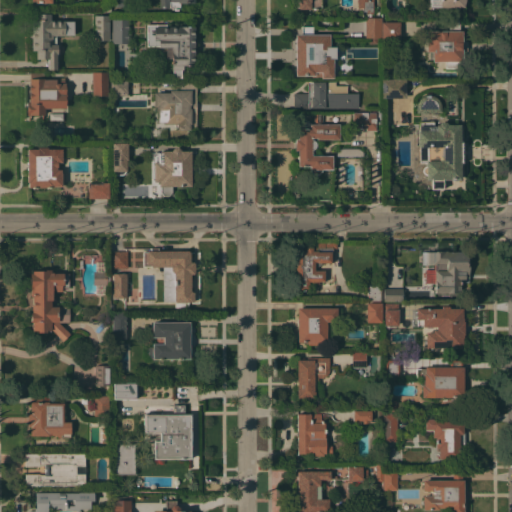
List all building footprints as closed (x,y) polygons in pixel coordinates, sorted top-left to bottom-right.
[(159,0),(194,0),(194,3),(179,3),(179,9),(171,9),(171,7),(159,7),(159,0)] [(321,0),(321,8),(295,8),(295,0),(321,0)] [(366,13),(357,13),(357,0),(373,0),(373,1),(372,1),(372,13),(370,13),(370,17),(366,17),(366,13)] [(464,0),(464,2),(463,3),(463,7),(460,7),(459,8),(455,9),(454,7),(440,7),(430,7),(430,0),(464,0)] [(50,20),(64,20),(64,21),(73,21),(73,35),(56,35),(56,44),(57,44),(57,53),(56,53),(56,69),(48,69),(48,58),(46,58),(46,60),(39,60),(39,58),(36,58),(36,50),(31,50),(31,38),(29,38),(29,31),(31,31),(31,19),(36,19),(36,13),(50,13),(50,20)] [(109,15),(109,40),(94,40),(94,15),(109,15)] [(380,17),(380,38),(366,38),(366,39),(363,39),(363,48),(348,48),(347,32),(360,32),(360,31),(365,31),(365,17),(366,17),(370,17),(380,17)] [(130,19),(131,43),(112,43),(112,39),(110,39),(110,32),(112,32),(112,19),(130,19)] [(459,30),(461,30),(461,41),(466,41),(466,50),(462,51),(462,60),(458,60),(458,67),(457,67),(457,68),(444,68),(444,61),(432,61),(432,59),(429,59),(429,51),(426,51),(425,30),(448,30),(448,19),(459,19),(459,30)] [(399,40),(381,40),(381,21),(399,21),(399,40)] [(166,24),(166,26),(194,26),(194,64),(182,64),(182,69),(181,69),(181,78),(172,78),(172,69),(171,69),(171,58),(166,58),(166,46),(147,46),(147,25),(166,24)] [(332,78),(321,78),(321,77),(311,77),(311,75),(295,75),(294,34),(299,34),(299,25),(309,25),(309,34),(329,34),(329,49),(325,49),(325,51),(330,51),(330,55),(332,55),(332,78)] [(30,102),(30,71),(44,71),(44,77),(45,77),(45,78),(52,78),(52,77),(58,77),(64,77),(64,80),(64,82),(66,82),(66,96),(65,96),(65,108),(44,108),(44,114),(30,114),(30,115),(27,115),(27,102),(30,102)] [(108,71),(108,95),(92,95),(91,71),(108,71)] [(381,97),(381,79),(405,79),(405,97),(381,97)] [(127,95),(110,95),(110,80),(127,80),(127,95)] [(323,108),(323,107),(313,107),(309,107),(309,109),(293,109),(293,93),(307,93),(307,81),(335,81),(335,85),(346,85),(346,93),(357,92),(357,108),(323,108)] [(189,128),(189,129),(177,129),(176,126),(174,126),(174,124),(162,124),(162,121),(157,121),(157,111),(155,111),(155,106),(153,106),(153,92),(169,92),(169,90),(178,90),(178,82),(196,82),(196,128),(189,128)] [(294,139),(297,139),(297,127),(301,127),(301,121),(309,121),(309,123),(313,123),(313,110),(321,110),(321,123),(338,124),(338,139),(315,139),(315,138),(311,138),(311,139),(312,140),(313,141),(315,142),(315,143),(315,144),(315,146),(314,148),(313,149),(313,154),(332,155),(331,169),(321,169),(321,171),(317,174),(313,174),(310,170),(310,169),(309,169),(309,166),(297,166),(297,150),(294,150),(294,139)] [(365,130),(365,128),(352,128),(352,112),(366,112),(374,112),(375,130),(365,130)] [(460,141),(462,141),(462,163),(460,163),(460,179),(442,180),(442,188),(430,189),(430,179),(426,179),(426,175),(423,174),(422,173),(422,171),(422,168),(423,166),(424,165),(426,165),(426,146),(417,146),(417,130),(419,130),(419,121),(433,121),(433,125),(436,125),(436,124),(437,124),(440,122),(445,121),(448,124),(460,124),(460,137),(460,141)] [(127,160),(126,160),(126,170),(125,170),(125,172),(122,175),(113,175),(113,170),(112,170),(112,142),(127,142),(127,160)] [(38,149),(38,147),(60,147),(60,149),(61,149),(61,162),(56,162),(56,166),(56,169),(60,169),(60,173),(61,173),(61,186),(52,186),(52,187),(27,187),(27,182),(27,149),(38,149)] [(172,150),(174,149),(180,149),(181,150),(190,150),(190,186),(171,186),(171,190),(162,190),(162,186),(158,186),(158,180),(155,180),(155,179),(153,179),(154,164),(155,164),(155,163),(156,163),(156,152),(159,152),(159,151),(172,150)] [(87,182),(108,182),(109,198),(88,198),(87,182)] [(316,246),(316,242),(336,242),(336,248),(332,248),(332,262),(320,262),(320,263),(320,264),(319,265),(318,266),(317,266),(313,266),(314,270),(323,270),(323,281),(318,281),(318,284),(308,284),(308,290),(296,290),(296,271),(295,271),(295,261),(296,261),(296,251),(305,250),(305,246),(316,246)] [(188,252),(189,252),(189,262),(193,262),(193,263),(194,263),(194,273),(193,273),(193,274),(190,274),(190,291),(191,291),(191,292),(193,292),(193,301),(191,301),(191,302),(175,302),(175,301),(162,301),(162,266),(142,267),(142,251),(150,251),(150,247),(158,247),(158,250),(188,250),(188,252)] [(127,250),(127,268),(111,268),(109,268),(109,250),(111,250),(127,250)] [(468,282),(459,282),(459,293),(434,293),(435,282),(427,282),(427,270),(435,270),(435,265),(421,265),(421,251),(434,252),(434,250),(446,250),(446,251),(465,251),(466,255),(466,259),(468,267),(468,282)] [(32,273),(32,270),(39,270),(39,269),(50,269),(50,272),(53,272),(53,273),(68,273),(68,287),(61,287),(61,291),(51,291),(51,300),(50,300),(50,306),(69,305),(69,322),(58,322),(70,333),(62,341),(51,329),(51,330),(46,330),(46,332),(37,332),(37,330),(32,330),(32,322),(30,322),(30,313),(31,313),(31,310),(31,304),(32,304),(32,296),(30,296),(30,288),(29,273),(32,273)] [(92,271),(109,270),(110,284),(93,284),(92,271)] [(126,297),(112,297),(112,288),(113,288),(113,282),(112,282),(112,273),(126,273),(126,297)] [(367,301),(367,286),(380,286),(380,301),(367,301)] [(383,288),(402,288),(402,301),(383,301),(383,288)] [(366,302),(381,302),(381,322),(365,322),(366,302)] [(397,329),(383,329),(383,303),(397,303),(397,329)] [(441,308),(441,305),(448,305),(448,308),(462,308),(462,318),(463,318),(463,322),(463,334),(463,338),(462,338),(462,348),(425,348),(425,332),(432,332),(432,329),(436,329),(436,327),(422,327),(422,326),(416,326),(416,319),(415,319),(415,308),(441,308)] [(319,341),(319,344),(307,344),(307,342),(297,342),(297,325),(296,324),(296,322),(296,321),(296,319),(296,307),(336,307),(336,322),(326,321),(326,341),(319,341)] [(125,338),(111,338),(111,332),(112,332),(112,320),(111,320),(111,312),(125,312),(125,338)] [(189,359),(151,359),(151,358),(144,358),(144,346),(152,346),(152,343),(151,339),(151,336),(152,334),(151,321),(189,321),(189,359)] [(365,365),(351,365),(351,349),(365,349),(365,365)] [(329,357),(329,371),(328,371),(327,374),(322,377),(318,377),(318,386),(320,386),(320,398),(296,398),(296,359),(306,359),(306,357),(329,357)] [(449,366),(449,358),(461,358),(461,367),(463,367),(463,397),(421,397),(421,385),(423,385),(423,377),(415,377),(415,368),(425,368),(425,366),(449,366)] [(384,379),(384,359),(399,359),(399,379),(384,379)] [(108,365),(108,368),(111,368),(111,377),(109,377),(109,385),(94,385),(94,365),(108,365)] [(113,382),(113,381),(126,381),(126,382),(136,382),(136,399),(113,399),(113,382)] [(30,436),(30,427),(28,427),(27,412),(30,412),(30,402),(37,402),(37,395),(47,395),(47,401),(48,401),(48,403),(63,403),(63,422),(70,422),(70,434),(69,434),(69,437),(57,437),(57,435),(48,435),(30,436)] [(93,416),(93,396),(108,396),(109,416),(93,416)] [(190,458),(153,458),(153,441),(159,441),(159,432),(144,432),(144,414),(173,414),(173,405),(184,404),(184,414),(190,414),(190,458)] [(352,410),(369,410),(369,409),(374,409),(374,414),(372,414),(372,416),(370,416),(370,420),(367,420),(367,424),(362,424),(362,421),(352,421),(352,410)] [(309,414),(309,413),(320,413),(320,420),(326,420),(326,445),(331,445),(331,453),(322,453),(322,455),(311,455),(311,453),(296,453),(296,414),(309,414)] [(397,441),(383,441),(382,418),(396,418),(396,423),(397,441)] [(435,419),(435,420),(462,421),(462,431),(464,431),(464,442),(459,442),(459,459),(438,459),(438,448),(435,448),(435,437),(432,437),(432,430),(424,429),(424,418),(435,419)] [(115,473),(115,444),(135,444),(135,473),(115,473)] [(84,453),(84,484),(25,485),(25,473),(40,473),(40,474),(44,474),(44,465),(39,465),(39,466),(25,466),(25,453),(84,453)] [(362,466),(362,469),(367,469),(367,481),(357,481),(357,479),(347,479),(347,466),(362,466)] [(396,469),(396,489),(382,490),(382,470),(396,469)] [(319,479),(319,485),(320,485),(320,498),(328,498),(328,511),(297,511),(296,480),(297,480),(297,471),(330,470),(330,475),(336,475),(336,478),(319,479)] [(462,511),(449,511),(449,507),(438,507),(438,509),(422,509),(422,495),(430,495),(430,494),(433,494),(433,491),(430,491),(422,491),(422,479),(452,479),(452,470),(461,470),(461,479),(462,479),(462,511)] [(27,511),(27,510),(34,510),(34,508),(35,508),(35,492),(58,492),(78,492),(93,492),(93,500),(90,500),(90,509),(79,509),(79,510),(65,510),(65,509),(48,509),(48,511),(27,511)] [(112,511),(112,499),(117,499),(117,495),(127,494),(127,499),(130,499),(130,511),(112,511)]
